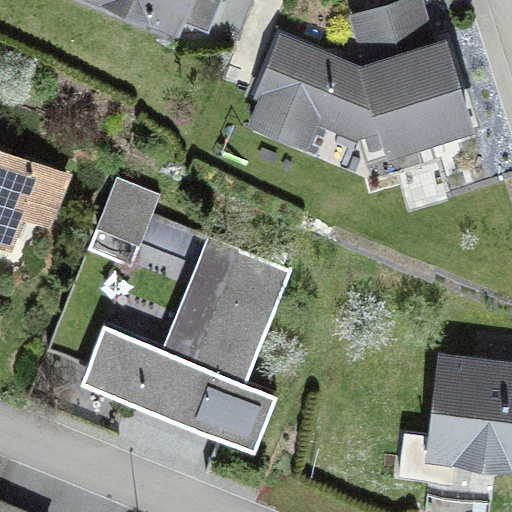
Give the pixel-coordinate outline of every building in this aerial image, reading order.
[(108,0),(178,29),(183,18),(208,28),(219,0),(108,0)] [(388,147),(476,118),(448,26),(434,29),(424,0),(377,0),(348,9),(361,53),(355,54),(279,25),(251,93),(256,94),(248,118),(308,141),(318,117),(362,135),(382,131),(388,147)] [(0,231),(12,237),(23,210),(51,221),(73,168),(0,138),(0,231)] [(117,171),(88,242),(132,260),(161,188),(117,171)] [(103,314),(80,369),(256,442),(279,386),(248,374),(293,266),(207,230),(162,338),(103,314)] [(506,461),(511,462),(511,351),(437,342),(426,428),(403,426),(399,469),(427,472),(425,492),(490,501),(494,467),(506,461)]
